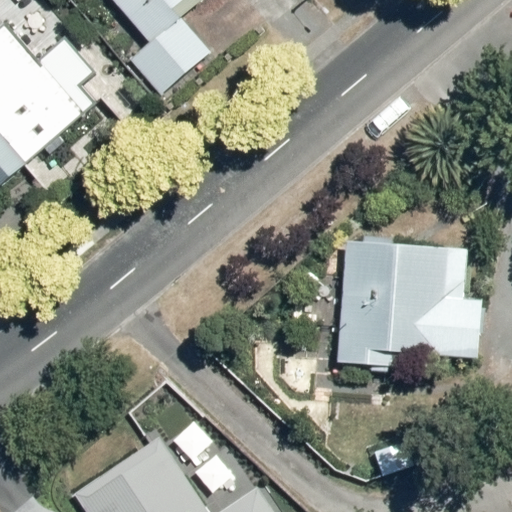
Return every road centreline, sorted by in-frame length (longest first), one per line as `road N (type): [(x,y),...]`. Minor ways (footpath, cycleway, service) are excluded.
road 1 (residential): [(0,375),(458,0)]
road 2 (unknown): [(124,280),(341,511)]
